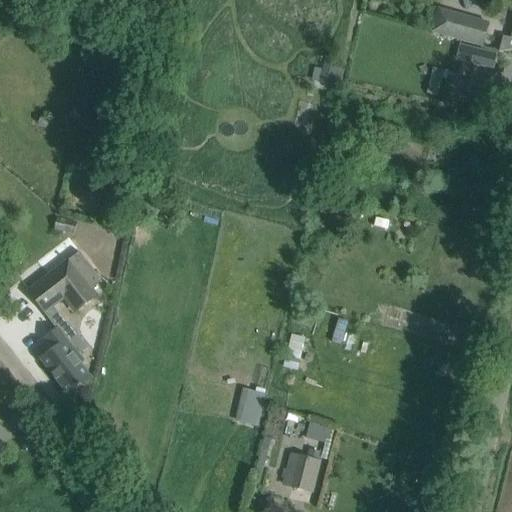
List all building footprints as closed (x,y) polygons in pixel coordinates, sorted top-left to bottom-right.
[(439,9),(433,30),(432,33),(482,47),(489,24),(439,9)] [(511,34),(511,38),(503,37),(500,52),(511,49),(511,34)] [(325,56),(319,83),(338,88),(344,61),(325,56)] [(505,113),(511,89),(468,79),(462,102),(505,113)] [(57,218),(55,229),(74,234),(76,222),(57,218)] [(69,259),(28,291),(45,312),(58,330),(59,330),(77,353),(73,356),(75,358),(88,348),(76,332),(74,334),(53,306),(73,291),(83,304),(96,294),(92,289),(102,281),(80,253),(70,261),(69,259)] [(22,281),(3,256),(0,258),(0,280),(8,292),(22,281)] [(51,353),(42,360),(69,395),(91,379),(75,358),(73,356),(77,353),(59,330),(58,330),(46,339),(55,350),(51,353)] [(289,367),(305,368),(309,334),(292,332),(289,367)] [(241,420),(241,422),(257,426),(260,410),(264,395),(264,394),(261,394),(251,391),(248,391),(247,394),(247,397),(242,416),(241,420)] [(309,422),(305,439),(324,443),(328,427),(309,422)] [(280,478),(284,478),(282,485),(312,492),(320,461),(318,460),(320,452),(309,449),(307,458),(290,453),(285,473),(281,473),(280,478)]
